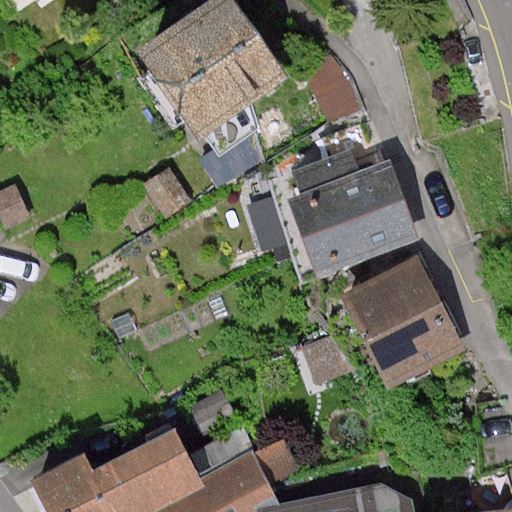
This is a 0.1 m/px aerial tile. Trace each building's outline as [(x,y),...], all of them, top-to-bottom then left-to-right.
[(233,0),(221,0),(147,55),(212,142),(294,81),(233,0)] [(387,164),(295,199),(325,276),(417,241),(387,164)] [(416,262),(345,300),(389,384),(460,346),(416,262)] [(244,411),(172,451),(188,483),(128,511),(285,511),(277,496),(313,476),(283,424),(259,438),(244,411)] [(97,458),(40,486),(53,511),(128,511),(188,483),(172,451),(180,436),(104,473),(97,458)] [(368,495),(290,511),(413,511),(409,496),(368,495)]
